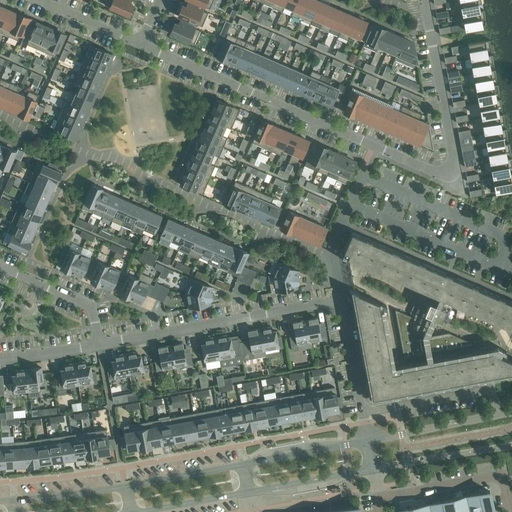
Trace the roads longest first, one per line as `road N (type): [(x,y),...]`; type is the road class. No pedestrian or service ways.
road 1 (residential): [(447,176),(140,45)]
road 2 (residential): [(341,299),(100,344)]
road 3 (residential): [(447,176),(453,163),(423,0)]
road 4 (residential): [(511,511),(503,477),(377,499)]
road 5 (tertiary): [(511,413),(367,440)]
road 6 (residential): [(367,440),(341,299)]
road 7 (tertiary): [(371,470),(511,447)]
road 8 (residential): [(100,344),(93,306),(0,265)]
road 9 (residential): [(341,299),(332,243),(363,170)]
road 10 (tertiary): [(367,440),(243,465)]
road 11 (tertiary): [(248,492),(371,470)]
